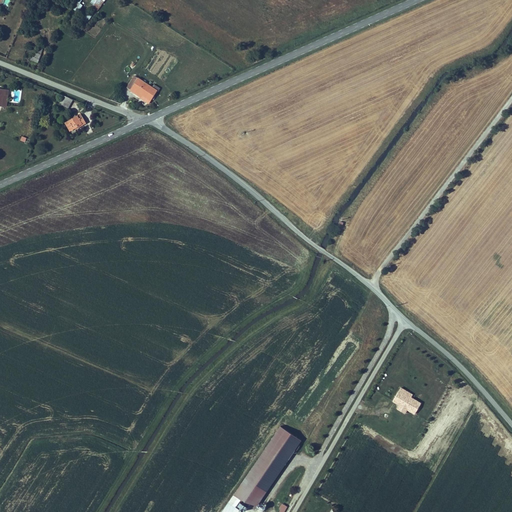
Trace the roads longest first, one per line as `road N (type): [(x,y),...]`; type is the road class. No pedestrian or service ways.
road 1 (secondary): [(416,0),(154,116)]
road 2 (unclassified): [(154,116),(369,285)]
road 3 (unclassified): [(511,98),(369,285)]
road 4 (unclassified): [(369,285),(511,422)]
road 5 (track): [(404,316),(319,458)]
road 6 (secondary): [(139,123),(0,185)]
road 7 (unclassified): [(0,64),(139,123)]
